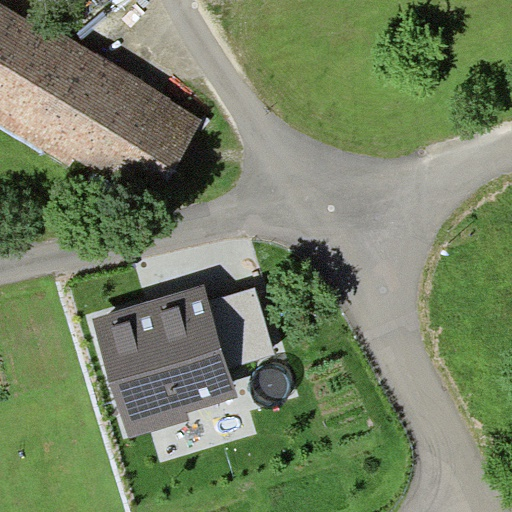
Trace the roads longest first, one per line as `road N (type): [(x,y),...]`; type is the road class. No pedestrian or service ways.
road 1 (residential): [(320,204),(478,511)]
road 2 (residential): [(0,262),(320,204)]
road 3 (track): [(320,204),(256,138),(181,0)]
road 4 (residential): [(320,204),(511,143)]
